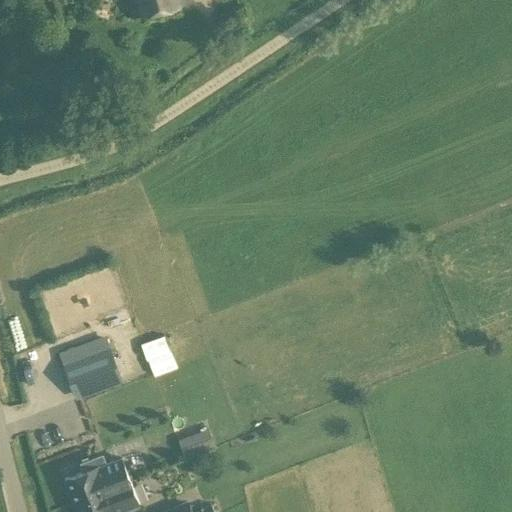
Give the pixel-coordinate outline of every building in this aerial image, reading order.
[(190,0),(128,0),(132,15),(191,1),(190,0)] [(106,322),(110,330),(132,319),(129,311),(106,322)] [(120,375),(110,348),(66,365),(76,391),(120,375)] [(208,428),(179,439),(186,458),(215,447),(208,428)] [(130,480),(121,457),(103,464),(99,454),(79,462),(83,470),(64,478),(74,502),(130,480)] [(74,502),(77,511),(123,511),(122,509),(139,502),(130,480),(74,502)] [(193,511),(189,503),(169,511),(193,511)]
